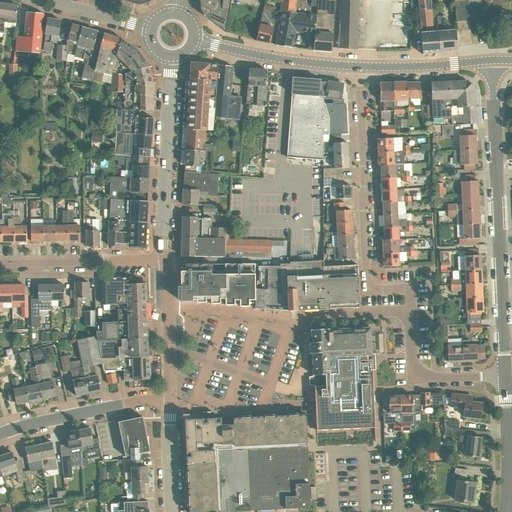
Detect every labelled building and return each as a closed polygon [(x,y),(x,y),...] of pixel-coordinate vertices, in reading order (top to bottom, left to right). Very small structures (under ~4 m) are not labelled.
[(218,0),(200,0),(201,8),(201,9),(204,17),(220,9),(218,0)] [(226,32),(227,23),(229,10),(228,10),(230,0),(222,0),(220,9),(204,17),(226,32)] [(282,12),(295,14),(296,0),(280,0),(280,12),(282,12)] [(331,52),(335,0),(328,0),(328,1),(322,0),(318,0),(316,16),(317,16),(314,48),(314,50),(331,52)] [(359,1),(350,0),(341,0),(338,48),(357,49),(357,39),(359,1)] [(418,0),(421,27),(434,26),(431,0),(418,0)] [(483,12),(511,9),(511,0),(454,0),(456,21),(470,20),(470,24),(483,23),(483,12)] [(18,6),(0,3),(0,33),(4,33),(4,28),(15,28),(18,6)] [(274,20),(271,20),(273,8),(264,6),(256,41),(270,44),(274,27),(270,27),(270,25),(274,25),(274,20)] [(43,14),(28,12),(27,12),(25,37),(17,36),(15,51),(18,52),(39,54),(43,14)] [(316,16),(295,14),(282,12),(277,46),(292,48),(295,32),(310,34),(308,48),(314,48),(317,16),(316,16)] [(470,20),(456,21),(457,30),(445,31),(444,16),(438,17),(439,31),(441,53),(458,52),(457,47),(472,45),(470,25),(470,24),(470,20)] [(61,21),(54,20),(48,19),(43,51),(51,52),(53,43),(57,44),(61,21)] [(77,43),(82,28),(69,25),(67,32),(67,46),(66,46),(66,61),(73,63),(74,57),(74,56),(71,55),(72,52),(73,42),(77,43)] [(441,53),(439,31),(434,32),(434,26),(421,27),(423,54),(441,53)] [(90,60),(98,32),(82,28),(77,43),(78,44),(75,56),(74,56),(74,57),(88,61),(90,60)] [(112,72),(122,39),(104,34),(99,54),(96,67),(95,67),(92,80),(92,81),(101,84),(102,82),(111,84),(111,92),(112,92),(112,76),(112,72)] [(133,71),(149,67),(139,51),(122,39),(112,72),(112,76),(112,92),(125,92),(125,83),(124,74),(133,71)] [(66,61),(66,46),(57,46),(57,60),(66,61)] [(217,81),(219,65),(194,63),(191,66),(190,79),(217,81)] [(18,65),(13,65),(9,65),(9,76),(18,77),(18,65)] [(92,80),(95,67),(84,65),(82,78),(92,80)] [(231,97),(232,66),(219,65),(217,81),(216,98),(214,115),(214,117),(240,120),(241,98),(231,97)] [(112,103),(112,107),(112,109),(122,110),(134,110),(136,86),(136,85),(153,85),(149,67),(133,71),(124,74),(125,83),(125,92),(124,103),(117,102),(117,103),(112,103)] [(249,69),(247,89),(246,105),(252,106),(252,111),(249,111),(248,115),(258,116),(258,111),(264,112),(264,106),(266,107),(267,103),(266,103),(267,87),(266,86),(267,71),(249,69)] [(320,82),(321,80),(293,78),(287,158),(323,161),(323,135),(323,98),(323,82),(320,82)] [(189,96),(216,98),(217,81),(190,79),(189,96)] [(452,126),(476,124),(474,89),(475,89),(467,81),(466,82),(450,83),(452,126)] [(323,82),(323,98),(326,98),(325,99),(333,100),(333,103),(325,104),(323,98),(323,135),(329,135),(341,134),(347,134),(346,104),(343,104),(343,100),(342,99),(343,85),(328,83),(323,82)] [(380,84),(381,112),(394,111),(394,102),(394,101),(394,83),(393,83),(380,84)] [(408,101),(408,83),(394,83),(394,101),(408,101)] [(421,105),(420,83),(408,83),(408,101),(414,101),(414,105),(421,105)] [(442,126),(452,126),(450,83),(431,83),(433,137),(442,136),(442,126)] [(134,110),(154,111),(153,85),(136,85),(136,86),(134,110)] [(189,113),(214,115),(216,98),(189,96),(189,113)] [(134,110),(122,110),(112,109),(110,133),(126,134),(135,135),(152,136),(153,119),(134,117),(134,110)] [(213,131),(214,117),(214,115),(189,113),(187,130),(213,131)] [(275,118),(266,118),(268,151),(277,151),(275,118)] [(104,122),(92,122),(92,130),(103,130),(104,122)] [(388,122),(381,122),(382,135),(395,134),(394,126),(388,126),(388,122)] [(45,124),(45,132),(57,132),(57,123),(45,124)] [(460,151),(476,150),(476,136),(474,136),(473,129),(462,130),(462,136),(459,136),(460,151)] [(211,153),(213,131),(187,130),(186,151),(211,153)] [(103,133),(91,132),(91,142),(102,143),(103,133)] [(151,149),(152,136),(135,135),(126,134),(124,155),(148,157),(149,149),(151,149)] [(333,144),(334,156),(349,156),(348,143),(341,143),(341,134),(329,135),(329,144),(333,144)] [(378,153),(410,151),(410,146),(402,146),(402,138),(378,139),(378,153)] [(464,171),(465,171),(475,170),(475,165),(477,164),(476,150),(460,151),(453,151),(454,165),(464,165),(464,171)] [(185,172),(210,174),(211,153),(186,151),(185,172)] [(379,166),(381,166),(403,165),(403,164),(404,164),(404,157),(410,156),(410,151),(378,153),(379,166)] [(435,158),(440,161),(444,155),(438,152),(435,158)] [(150,166),(148,166),(148,157),(124,155),(114,155),(114,161),(117,161),(117,165),(126,165),(126,171),(132,171),(132,178),(149,180),(150,166)] [(342,178),(342,169),(349,168),(349,156),(334,156),(335,169),(323,169),(323,179),(342,178)] [(403,177),(410,177),(410,171),(403,172),(403,165),(381,166),(382,178),(396,177),(403,177)] [(219,175),(210,174),(185,172),(184,188),(217,190),(219,175)] [(462,196),(478,196),(478,181),(475,181),(475,176),(462,176),(462,182),(461,182),(462,196)] [(382,191),(397,190),(396,183),(396,177),(382,178),(382,191)] [(85,189),(95,189),(94,178),(83,178),(83,189),(85,188),(85,189)] [(149,180),(132,178),(118,178),(117,200),(148,201),(149,180)] [(350,185),(343,186),(342,178),(323,179),(323,187),(336,187),(336,199),(351,199),(350,185)] [(443,184),(436,184),(436,197),(443,197),(443,195),(446,195),(446,189),(443,189),(443,184)] [(217,196),(217,190),(184,188),(183,205),(198,206),(199,195),(217,196)] [(404,202),(412,202),(411,196),(404,197),(404,196),(404,190),(397,190),(382,191),(383,203),(397,202),(404,202)] [(462,196),(462,205),(462,211),(479,210),(478,196),(462,196)] [(104,210),(109,209),(110,210),(110,200),(99,199),(99,210),(104,210)] [(147,213),(148,201),(117,200),(110,199),(110,200),(110,210),(109,209),(109,229),(109,233),(108,246),(121,246),(121,245),(129,246),(146,247),(147,213)] [(204,205),(203,213),(217,213),(217,205),(215,205),(215,199),(207,199),(207,205),(204,205)] [(398,215),(398,209),(397,202),(383,203),(384,215),(398,215)] [(336,224),(352,223),(351,210),(345,211),(345,203),(333,203),(334,212),(336,212),(336,224)] [(80,241),(80,225),(73,225),(73,210),(68,210),(68,211),(68,221),(68,225),(68,241),(80,241)] [(457,225),(480,224),(479,210),(462,211),(457,211),(448,212),(448,218),(457,217),(457,225)] [(2,242),(15,242),(14,211),(8,212),(8,214),(2,214),(2,220),(2,242)] [(27,242),(27,226),(22,226),(21,217),(19,217),(18,211),(14,211),(15,242),(27,242)] [(405,227),(413,226),(413,221),(407,221),(407,219),(398,220),(398,215),(384,215),(384,228),(399,227),(405,227)] [(212,218),(192,217),(182,217),(182,256),(196,257),(197,256),(225,257),(225,252),(271,253),(271,246),(283,246),(284,241),(228,240),(228,230),(226,230),(226,228),(212,228),(212,218)] [(100,247),(99,230),(93,230),(93,225),(92,225),(92,220),(86,220),(86,247),(100,247)] [(337,236),(353,235),(352,223),(336,224),(337,236)] [(459,245),(478,245),(478,239),(480,238),(480,224),(457,225),(458,238),(459,238),(459,245)] [(44,241),(56,241),(56,225),(43,226),(44,241)] [(68,241),(68,225),(56,225),(56,241),(68,241)] [(31,242),(44,241),(43,226),(31,226),(31,242)] [(383,241),(399,240),(399,227),(384,228),(385,240),(383,240),(383,241)] [(334,248),(353,247),(353,235),(337,236),(338,248),(334,248)] [(383,253),(398,253),(406,252),(417,252),(417,251),(414,251),(414,247),(399,248),(399,240),(383,241),(383,253)] [(338,261),(344,260),(354,260),(353,247),(334,248),(326,249),(326,255),(335,254),(335,257),(338,257),(338,261)] [(465,271),(482,270),(481,255),(479,256),(478,250),(468,250),(468,256),(465,256),(465,270),(465,271)] [(399,266),(398,256),(398,253),(383,253),(384,267),(399,266)] [(289,311),(297,311),(312,310),(310,264),(324,264),(324,261),(297,262),(290,263),(290,264),(280,264),(280,267),(258,267),(257,285),(255,285),(255,300),(255,306),(255,309),(266,310),(274,310),(274,311),(275,311),(275,310),(280,311),(281,311),(289,311)] [(249,307),(249,306),(255,306),(255,300),(255,285),(255,264),(186,264),(186,272),(181,272),(181,285),(182,285),(182,290),(181,290),(181,302),(193,302),(193,301),(197,301),(197,303),(205,303),(205,304),(211,304),(229,305),(229,306),(234,306),(240,306),(240,307),(249,307)] [(324,267),(324,264),(310,264),(312,310),(319,309),(319,310),(330,309),(351,308),(360,308),(359,292),(359,275),(358,275),(358,265),(324,267)] [(466,285),(482,284),(482,270),(465,271),(465,270),(458,271),(458,279),(451,279),(451,286),(466,285)] [(146,283),(131,284),(131,278),(102,279),(103,305),(104,305),(146,303),(147,303),(146,283)] [(89,299),(89,292),(89,283),(75,283),(75,291),(71,291),(71,298),(74,298),(74,309),(72,309),(72,317),(82,317),(82,299),(89,299)] [(466,299),(483,298),(482,284),(466,285),(451,286),(451,292),(466,291),(466,299)] [(39,310),(51,310),(51,301),(51,285),(38,285),(38,299),(31,299),(32,314),(39,313),(39,310)] [(65,306),(64,295),(64,285),(51,285),(51,301),(59,301),(59,307),(65,306)] [(3,303),(12,303),(12,286),(0,286),(0,312),(3,312),(3,303)] [(27,318),(27,305),(27,295),(25,295),(25,286),(12,286),(12,303),(21,303),(21,318),(27,318)] [(468,319),(471,319),(481,319),(481,313),(483,313),(483,298),(466,299),(467,314),(468,314),(468,319)] [(118,310),(118,322),(147,321),(146,303),(104,305),(104,310),(118,310)] [(85,311),(85,327),(95,326),(95,310),(85,311)] [(96,331),(97,336),(96,336),(97,341),(148,338),(147,321),(118,322),(96,323),(96,331)] [(470,333),(482,333),(482,324),(470,324),(470,333)] [(319,402),(316,402),(316,404),(317,431),(375,428),(372,360),(368,360),(367,355),(372,355),(372,354),(371,334),(371,328),(329,330),(329,329),(311,330),(312,343),(310,343),(310,354),(312,354),(313,376),(318,375),(318,376),(315,377),(313,380),(313,382),(315,385),(318,386),(319,402)] [(52,342),(52,333),(42,333),(42,342),(52,342)] [(462,362),(461,345),(448,346),(448,334),(446,334),(441,335),(442,361),(448,360),(448,363),(462,362)] [(102,364),(101,359),(96,336),(77,340),(81,360),(81,361),(83,368),(88,393),(101,391),(97,375),(96,375),(94,366),(102,364)] [(148,357),(148,338),(97,341),(101,359),(148,357)] [(485,359),(485,347),(482,347),(482,346),(477,346),(477,345),(470,345),(470,340),(462,341),(462,345),(461,345),(462,362),(477,361),(477,359),(485,359)] [(44,358),(41,349),(32,352),(34,361),(44,358)] [(83,368),(81,361),(70,363),(68,356),(61,357),(64,372),(71,370),(76,396),(78,396),(78,397),(83,396),(82,395),(88,393),(83,368)] [(124,381),(150,380),(149,357),(148,357),(101,359),(102,364),(103,364),(105,374),(115,373),(115,371),(123,370),(124,381)] [(56,396),(54,386),(49,363),(36,365),(36,367),(42,399),(56,396)] [(29,402),(42,399),(36,367),(29,368),(33,385),(25,387),(29,402)] [(109,385),(117,383),(115,374),(107,375),(109,385)] [(29,402),(25,387),(21,387),(19,377),(11,379),(13,389),(7,391),(10,404),(16,402),(17,404),(29,402)] [(152,391),(151,381),(136,381),(137,392),(152,391)] [(444,406),(444,396),(429,396),(429,393),(420,393),(420,395),(401,396),(402,431),(403,431),(409,431),(417,431),(417,424),(423,424),(423,406),(444,406)] [(482,404),(469,402),(470,396),(452,394),(452,396),(444,396),(444,406),(464,409),(463,417),(480,419),(482,404)] [(394,431),(402,431),(401,396),(388,396),(388,397),(382,397),(383,414),(384,424),(394,424),(394,431)] [(298,509),(311,508),(308,453),(306,415),(233,418),(233,420),(221,421),(222,438),(223,463),(187,464),(189,511),(250,511),(252,511),(298,509)] [(143,417),(137,418),(136,418),(135,417),(134,417),(133,417),(132,417),(131,418),(130,419),(130,420),(118,422),(125,457),(131,456),(131,459),(123,460),(123,461),(139,460),(139,454),(150,452),(143,417)] [(222,438),(221,421),(221,418),(185,420),(187,464),(223,463),(222,438)] [(444,427),(446,427),(459,429),(460,422),(444,420),(444,427)] [(468,443),(466,456),(479,458),(479,456),(481,456),(482,450),(480,450),(481,438),(466,436),(466,430),(459,429),(446,427),(444,437),(459,438),(459,442),(468,443)] [(92,440),(92,438),(90,428),(78,431),(81,446),(82,460),(87,460),(87,453),(101,451),(98,438),(92,440)] [(76,460),(82,460),(81,446),(78,431),(66,433),(69,450),(78,448),(79,450),(76,451),(76,460)] [(56,463),(54,452),(52,442),(39,445),(43,466),(56,463)] [(43,466),(39,445),(25,448),(31,472),(44,469),(43,466)] [(429,451),(429,460),(439,460),(439,450),(429,451)] [(22,470),(18,471),(12,452),(0,456),(0,467),(3,476),(16,472),(19,482),(25,481),(22,470)] [(71,458),(62,459),(62,466),(64,478),(64,481),(73,480),(71,458)] [(148,480),(147,467),(141,467),(141,460),(139,460),(123,461),(124,473),(131,473),(131,481),(148,480)] [(468,470),(458,469),(456,468),(455,475),(458,475),(458,480),(456,480),(454,500),(474,502),(475,493),(472,493),(473,484),(476,484),(466,482),(468,470)] [(149,494),(148,480),(131,481),(131,482),(130,483),(131,488),(132,488),(132,502),(143,501),(143,494),(149,494)] [(58,506),(66,505),(65,491),(57,492),(58,498),(58,506)] [(118,511),(149,511),(149,509),(148,509),(148,502),(143,502),(143,501),(132,502),(128,502),(118,503),(118,511)]
